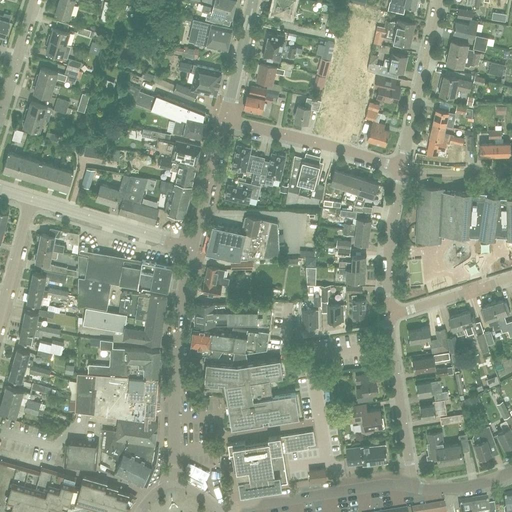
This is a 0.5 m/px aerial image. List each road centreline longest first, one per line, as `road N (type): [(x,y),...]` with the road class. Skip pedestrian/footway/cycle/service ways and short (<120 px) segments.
road 1 (tertiary): [(173,483),(178,329),(193,244)]
road 2 (unclassified): [(400,168),(222,122)]
road 3 (residential): [(400,168),(438,0)]
road 4 (unclassified): [(193,244),(31,199)]
road 5 (residential): [(389,315),(387,254),(400,168)]
road 6 (residential): [(408,486),(391,345)]
road 7 (residential): [(389,315),(511,278)]
road 8 (residential): [(110,421),(70,422),(56,447),(0,430)]
road 9 (tertiary): [(193,244),(222,122)]
road 10 (tertiary): [(222,122),(250,0)]
road 11 (unclassified): [(220,511),(343,490)]
road 12 (residential): [(0,315),(31,199)]
